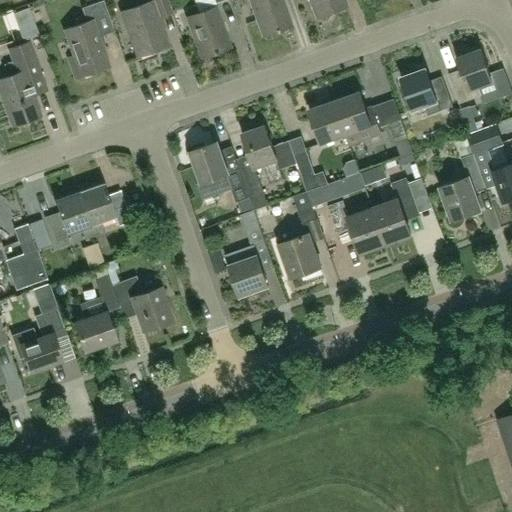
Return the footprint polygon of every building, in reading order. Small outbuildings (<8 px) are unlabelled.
[(152,0),(153,1),(121,13),(137,57),(169,46),(160,19),(173,14),(168,0),(152,0)] [(250,0),(264,36),(293,26),(283,0),(250,0)] [(297,0),(299,4),(309,0),(311,0),(318,17),(347,7),(344,0),(297,0)] [(76,78),(82,76),(110,66),(99,37),(114,31),(104,2),(83,9),(87,22),(65,30),(75,56),(69,58),(76,78)] [(216,8),(188,18),(202,58),(231,48),(216,8)] [(34,30),(28,13),(14,18),(19,35),(34,30)] [(9,76),(0,79),(0,89),(13,126),(42,116),(34,95),(32,88),(44,83),(30,42),(13,48),(17,59),(4,63),(9,76)] [(481,97),(478,88),(494,83),(482,49),(457,58),(462,71),(449,75),(460,105),(472,100),(481,97)] [(430,115),(442,111),(453,107),(443,77),(431,81),(427,68),(402,77),(414,111),(426,107),(430,115)] [(376,114),(369,116),(361,92),(310,110),(322,144),(348,135),(351,145),(383,134),(376,114)] [(387,120),(397,147),(409,142),(400,115),(387,120)] [(289,141),(273,147),(266,125),(243,134),(254,164),(241,169),(246,182),(251,196),(255,209),(256,210),(269,205),(256,169),(265,165),(272,183),(284,178),(281,169),(297,163),(303,180),(307,191),(308,191),(294,153),(293,153),(289,141)] [(496,125),(468,135),(474,154),(487,189),(499,185),(505,202),(511,199),(511,164),(494,171),(487,151),(503,145),(496,125)] [(460,159),(462,158),(469,177),(441,188),(453,221),(482,210),(476,193),(487,189),(474,154),(468,135),(454,140),(460,159)] [(246,182),(241,169),(233,146),(221,151),(218,142),(191,151),(202,181),(197,183),(197,184),(199,184),(204,198),(233,187),(238,201),(251,196),(246,182)] [(305,149),(294,153),(308,191),(327,184),(323,172),(315,175),(305,149)] [(376,181),(372,169),(360,173),(365,185),(376,181)] [(403,209),(417,204),(407,178),(392,184),(398,199),(374,208),(387,243),(412,234),(403,209)] [(120,192),(108,196),(104,183),(80,192),(96,237),(105,234),(100,222),(115,217),(118,226),(130,221),(120,192)] [(55,200),(60,213),(47,218),(58,248),(71,244),(67,234),(79,230),(85,241),(96,237),(80,192),(55,200)] [(303,225),(317,219),(307,192),(293,197),(303,225)] [(251,196),(238,201),(242,213),(255,209),(251,196)] [(285,201),(256,212),(259,220),(288,209),(285,201)] [(387,243),(374,208),(350,216),(344,201),(329,206),(338,232),(352,227),(361,253),(387,243)] [(240,215),(251,247),(224,256),(228,267),(230,266),(241,296),(269,286),(258,255),(256,248),(266,244),(255,210),(240,215)] [(21,244),(32,240),(27,225),(16,229),(21,244)] [(140,229),(145,247),(156,244),(150,226),(140,229)] [(280,244),(292,278),(322,267),(310,233),(280,244)] [(36,250),(17,256),(5,261),(15,290),(28,286),(46,279),(36,250)] [(225,269),(219,250),(209,253),(215,273),(225,269)] [(82,305),(87,318),(74,322),(85,351),(117,340),(107,312),(120,307),(112,285),(108,274),(108,273),(107,273),(105,264),(91,270),(93,279),(94,278),(102,298),(82,305)] [(137,276),(112,285),(120,307),(124,319),(137,314),(143,331),(173,320),(161,287),(143,293),(137,276)] [(42,337),(37,338),(33,328),(12,335),(20,358),(25,356),(30,371),(62,360),(55,339),(67,335),(58,307),(35,315),(42,337)]
